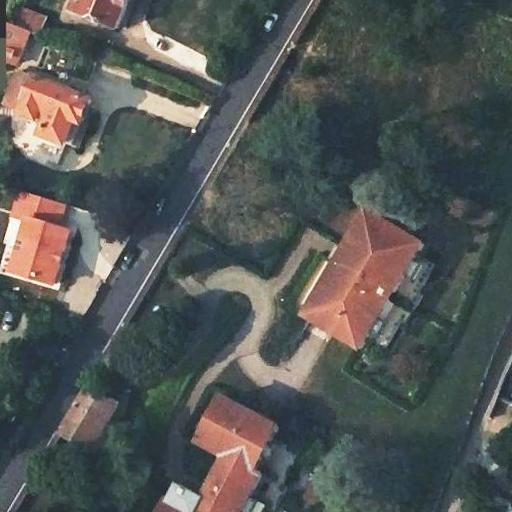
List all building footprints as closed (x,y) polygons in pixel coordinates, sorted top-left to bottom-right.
[(77,0),(73,9),(119,29),(131,0),(77,0)] [(16,3),(8,24),(2,21),(0,26),(0,60),(15,67),(28,32),(37,36),(45,15),(16,3)] [(36,80),(22,116),(46,126),(41,138),(66,148),(68,145),(78,149),(86,128),(81,127),(91,103),(36,80)] [(16,270),(64,284),(81,226),(64,221),(70,203),(19,188),(11,215),(31,221),(16,270)] [(357,217),(295,321),(351,354),(357,344),(369,351),(386,323),(390,325),(405,300),(401,297),(417,269),(405,262),(412,250),(357,217)] [(0,269),(14,273),(22,242),(6,238),(0,261),(0,269)] [(62,432),(88,448),(111,409),(86,393),(62,432)] [(155,505),(151,511),(231,511),(247,478),(246,477),(270,433),(211,402),(187,446),(216,461),(193,503),(166,488),(157,506),(155,505)] [(511,511),(511,499),(510,498),(502,511),(511,511)]
